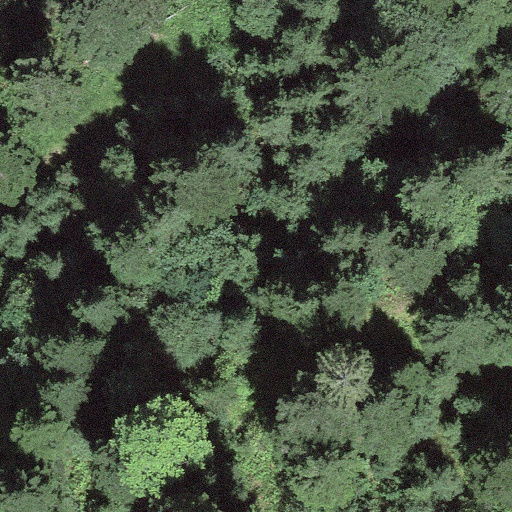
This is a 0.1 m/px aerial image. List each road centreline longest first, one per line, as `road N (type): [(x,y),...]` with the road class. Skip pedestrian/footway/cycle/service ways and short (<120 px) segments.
road 1 (track): [(511,403),(446,361),(396,345),(345,345),(304,359),(256,398),(148,511)]
road 2 (track): [(0,222),(184,56)]
